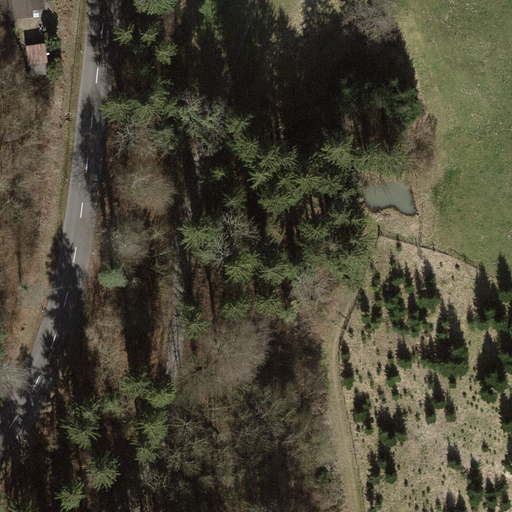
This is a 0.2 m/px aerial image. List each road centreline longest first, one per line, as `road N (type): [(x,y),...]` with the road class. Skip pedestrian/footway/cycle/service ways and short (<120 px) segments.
road 1 (secondary): [(0,440),(37,384),(60,325),(106,0)]
road 2 (track): [(254,0),(208,122),(185,238),(173,374)]
road 3 (track): [(352,511),(333,337),(371,231)]
road 4 (track): [(173,374),(168,420),(115,511)]
